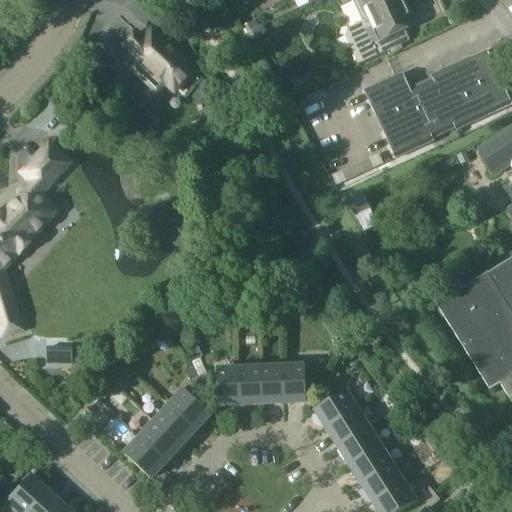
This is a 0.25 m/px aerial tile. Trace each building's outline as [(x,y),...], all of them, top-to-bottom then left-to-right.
[(339,0),(343,6),(355,1),(364,21),(349,28),(346,36),(359,64),(390,49),(392,54),(401,50),(399,45),(411,40),(406,29),(417,24),(405,0),(339,0)] [(125,47),(141,62),(132,71),(156,93),(165,84),(174,93),(194,72),(152,32),(144,41),(137,34),(125,47)] [(397,158),(511,104),(487,50),(433,75),(435,80),(411,91),(403,74),(366,91),(397,158)] [(511,127),(480,148),(495,171),(509,163),(511,167),(511,127)] [(17,308),(12,292),(4,268),(19,252),(21,254),(35,239),(32,237),(56,211),(40,196),(71,164),(50,144),(23,173),(32,182),(21,194),(23,196),(7,214),(4,211),(0,216),(0,322),(4,336),(18,331),(11,310),(17,308)] [(156,156),(161,165),(175,157),(170,148),(156,156)] [(362,196),(347,203),(350,209),(354,216),(368,209),(362,196)] [(490,274),(439,306),(491,390),(501,384),(511,401),(511,259),(490,275),(490,274)] [(271,307),(259,308),(260,316),(272,315),(271,307)] [(259,308),(247,308),(247,317),(260,316),(259,308)] [(157,343),(157,344),(158,345),(158,346),(158,347),(159,347),(159,348),(160,348),(160,349),(161,349),(162,350),(163,350),(164,350),(165,350),(166,350),(167,349),(168,349),(168,348),(169,348),(170,347),(170,346),(171,345),(171,344),(171,343),(171,342),(170,341),(170,340),(170,339),(169,339),(169,338),(168,338),(167,337),(166,337),(165,337),(164,336),(163,337),(162,337),(161,337),(160,338),(159,339),(158,340),(158,341),(158,342),(157,342),(157,343)] [(198,348),(190,352),(193,361),(202,357),(198,348)] [(201,360),(193,363),(199,378),(207,374),(201,360)] [(283,367),(285,402),(307,401),(305,366),(283,367)] [(240,368),(242,404),(263,403),(262,367),(240,368)] [(262,367),(263,403),(285,402),(283,367),(262,367)] [(193,368),(186,372),(191,381),(198,377),(193,368)] [(242,404),(240,368),(218,369),(220,405),(242,404)] [(124,382),(116,375),(110,381),(118,388),(124,382)] [(201,377),(205,388),(213,385),(208,375),(201,377)] [(320,390),(325,380),(318,376),(313,386),(320,390)] [(205,388),(201,377),(194,380),(198,391),(205,388)] [(325,380),(320,390),(327,393),(332,384),(325,380)] [(104,387),(113,394),(118,388),(110,381),(104,387)] [(171,407),(196,430),(211,414),(186,391),(171,407)] [(328,428),(358,409),(346,391),(316,410),(328,428)] [(397,395),(391,400),(398,409),(404,404),(397,395)] [(406,417),(412,412),(404,404),(398,409),(406,417)] [(196,430),(171,407),(156,423),(181,446),(196,430)] [(81,413),(82,414),(89,421),(94,415),(86,408),(81,413)] [(358,409),(328,428),(340,446),(369,427),(358,409)] [(181,446),(156,423),(141,438),(166,462),(181,446)] [(369,427),(340,446),(351,464),(381,445),(369,427)] [(427,428),(421,434),(428,442),(434,437),(427,428)] [(436,451),(442,445),(434,437),(428,442),(436,451)] [(126,455),(151,478),(166,462),(141,438),(126,455)] [(381,445),(351,464),(363,482),(392,463),(381,445)] [(392,463),(363,482),(374,501),(404,482),(392,463)] [(0,476),(0,496),(10,485),(0,476)] [(24,511),(44,491),(28,476),(4,502),(13,510),(11,511),(24,511)] [(404,482),(374,501),(381,511),(396,511),(416,500),(404,482)] [(426,501),(435,494),(430,488),(421,495),(426,501)] [(44,491),(24,511),(54,511),(60,506),(44,491)] [(435,494),(426,501),(432,507),(440,500),(435,494)] [(485,494),(479,499),(487,507),(493,502),(485,494)] [(491,511),(498,511),(501,511),(493,502),(487,507),(491,511)]
